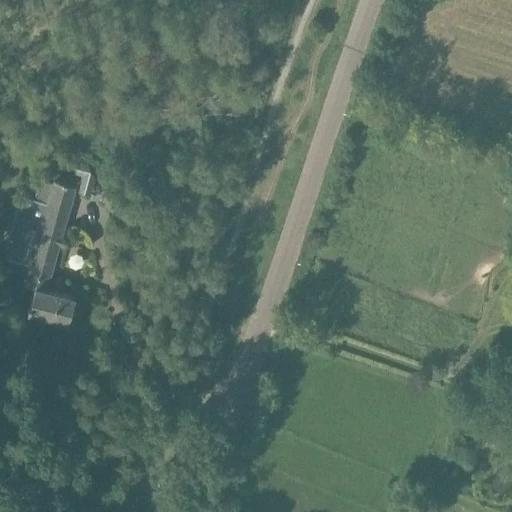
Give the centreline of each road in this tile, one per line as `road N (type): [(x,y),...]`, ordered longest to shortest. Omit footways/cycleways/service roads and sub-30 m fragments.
road 1 (unclassified): [(194,511),(250,394),(384,0)]
road 2 (unknown): [(209,398),(246,243),(341,0)]
